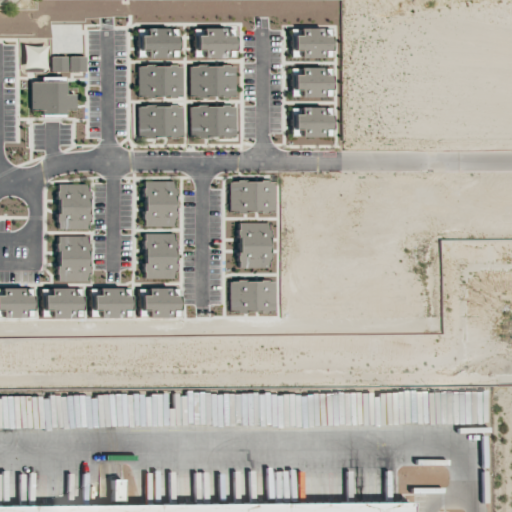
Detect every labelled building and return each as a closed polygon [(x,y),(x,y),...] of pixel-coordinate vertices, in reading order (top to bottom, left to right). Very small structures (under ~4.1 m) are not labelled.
[(176,28),(145,29),(146,36),(136,36),(136,58),(176,58),(176,28)] [(224,28),(202,28),(202,36),(194,36),(194,57),(233,57),(233,36),(224,36),(224,28)] [(330,57),(329,28),(298,29),(298,35),(290,35),(291,57),(330,57)] [(66,57),(49,56),(49,71),(66,71),(66,57)] [(67,57),(68,71),(85,71),(85,56),(67,57)] [(182,96),(181,65),(136,66),(137,97),(182,96)] [(189,65),(188,96),(233,96),(234,66),(189,65)] [(299,96),(329,96),(329,68),(298,68),(298,74),(290,74),(290,88),(299,88),(299,96)] [(74,94),(64,94),(64,77),(40,77),(40,81),(30,81),(29,112),(64,112),(64,108),(74,108),(74,94)] [(136,106),(136,136),(182,136),(182,106),(136,106)] [(188,106),(188,136),(234,137),(234,106),(188,106)] [(290,135),(329,137),(330,108),(299,106),(298,115),(291,115),(290,135)] [(173,227),(172,181),(141,181),(142,227),(173,227)] [(273,181),(228,181),(227,212),(272,212),(273,181)] [(86,184),(55,184),(56,229),(86,229),(86,184)] [(268,267),(267,222),(235,223),(236,268),(268,267)] [(173,278),(172,233),(142,234),(142,279),(173,278)] [(55,281),(86,282),(87,236),(56,236),(55,281)] [(272,280),(227,281),(228,311),(273,310),(272,280)] [(0,317),(31,317),(30,288),(0,288),(0,317)] [(39,317),(79,318),(79,288),(48,288),(48,296),(40,296),(39,317)] [(137,317),(177,316),(176,288),(145,289),(145,296),(137,296),(137,317)] [(12,428),(11,398),(0,398),(0,403),(1,428),(12,428)] [(122,501),(122,480),(109,480),(110,501),(122,501)] [(0,511),(408,511),(409,503),(0,506),(0,511)]
